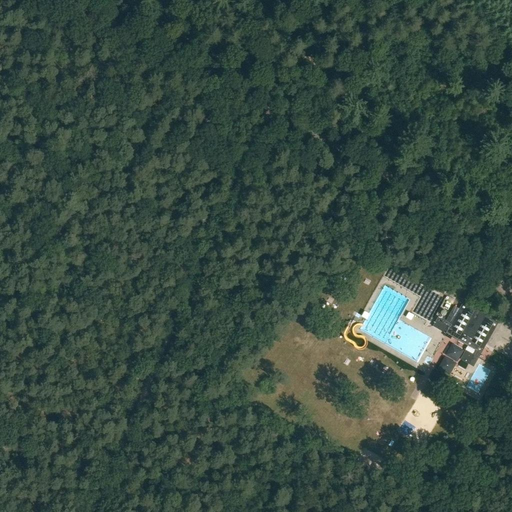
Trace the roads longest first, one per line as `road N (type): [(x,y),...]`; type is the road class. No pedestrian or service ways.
road 1 (unclassified): [(511,246),(81,0)]
road 2 (track): [(146,381),(273,87)]
